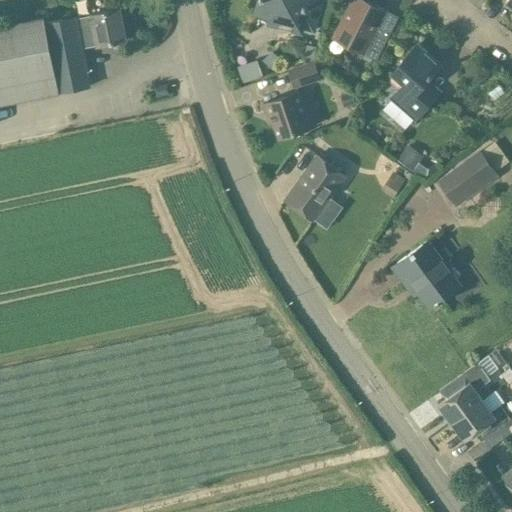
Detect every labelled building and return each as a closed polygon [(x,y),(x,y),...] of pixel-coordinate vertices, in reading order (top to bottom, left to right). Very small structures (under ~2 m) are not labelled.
[(269,25),(301,33),(302,28),(314,31),(320,9),(307,6),(308,0),(260,0),(257,14),(271,18),(269,25)] [(361,55),(376,62),(387,40),(374,33),(385,11),(362,0),(354,0),(337,34),(365,48),(361,55)] [(91,15),(92,16),(77,19),(76,17),(44,23),(43,17),(0,25),(0,106),(90,88),(80,34),(90,32),(93,45),(97,44),(98,46),(125,41),(119,10),(91,15)] [(391,99),(416,120),(447,85),(433,74),(440,66),(417,46),(393,73),(404,84),(391,99)] [(236,66),(243,83),(263,76),(256,58),(236,66)] [(287,70),(294,89),(321,80),(314,61),(287,70)] [(274,121),(280,138),(316,126),(304,91),(264,105),(269,122),(274,121)] [(437,181),(457,208),(499,177),(479,150),(437,181)] [(284,200),(314,221),(347,175),(317,153),(284,200)] [(393,194),(404,177),(391,169),(381,187),(393,194)] [(393,266),(405,283),(410,280),(431,308),(462,286),(457,280),(459,278),(460,274),(455,267),(452,267),(449,269),(433,247),(428,239),(392,265),(393,266)] [(440,405),(452,422),(484,400),(476,390),(490,380),(478,362),(456,377),(463,388),(440,405)] [(500,375),(507,384),(511,379),(511,371),(510,368),(500,375)] [(481,441),(511,419),(500,404),(491,411),(484,400),(452,422),(466,441),(476,435),(481,441)] [(498,430),(504,439),(511,433),(505,425),(498,430)] [(484,447),(488,451),(504,439),(498,430),(481,442),(484,447)] [(511,468),(503,475),(511,486),(511,468)]
